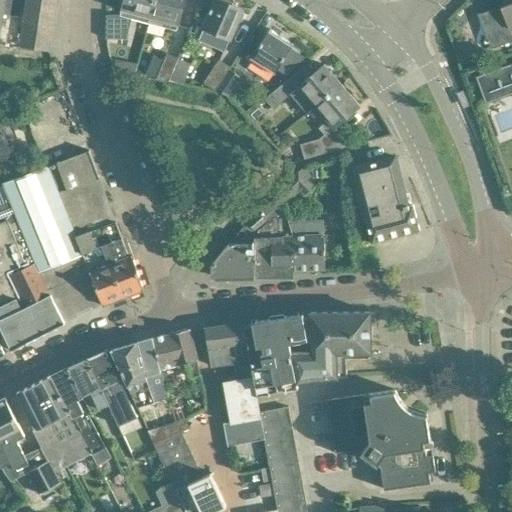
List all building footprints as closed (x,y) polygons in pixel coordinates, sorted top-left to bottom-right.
[(4,0),(2,13),(25,17),(20,46),(50,51),(54,23),(57,0),(4,0)] [(148,22),(153,0),(125,0),(121,15),(107,14),(107,39),(127,39),(132,18),(148,22)] [(153,0),(148,22),(177,30),(185,0),(153,0)] [(216,0),(203,32),(199,40),(226,51),(231,39),(244,9),(222,0),(216,0)] [(511,0),(501,0),(504,5),(480,14),(484,24),(486,29),(489,33),(493,36),(498,39),(503,41),(508,42),(511,41),(511,33),(510,28),(511,26),(511,0)] [(275,73),(294,44),(270,29),(251,58),(275,73)] [(116,63),(112,43),(108,44),(112,64),(116,63)] [(169,80),(175,67),(178,58),(167,54),(159,78),(169,80)] [(219,59),(204,82),(216,90),(230,67),(219,59)] [(511,93),(511,63),(476,77),(485,104),(511,93)] [(312,109),(341,84),(324,64),(312,74),(305,65),(266,98),(274,107),(291,93),(307,113),(311,109),(312,109)] [(228,96),(241,76),(229,69),(231,67),(230,67),(216,90),(228,96)] [(242,99),(251,81),(242,77),(233,95),(242,99)] [(333,129),(360,106),(341,84),(312,109),(323,124),(319,127),(324,133),(320,138),(301,144),(305,158),(346,148),(345,143),(333,129)] [(511,135),(511,111),(498,116),(505,138),(511,135)] [(141,286),(137,272),(126,243),(123,244),(88,150),(53,163),(88,257),(100,292),(104,303),(128,294),(142,289),(141,286)] [(370,167),(355,171),(357,181),(366,217),(365,217),(371,242),(372,242),(420,230),(413,205),(408,207),(408,204),(406,205),(395,161),(370,167)] [(100,292),(88,257),(53,163),(3,182),(18,219),(36,262),(49,291),(47,292),(50,301),(53,299),(65,322),(95,307),(104,303),(100,292)] [(312,187),(297,173),(273,197),(281,205),(298,189),(304,195),(312,187)] [(65,322),(53,299),(50,301),(47,292),(49,291),(36,262),(18,219),(16,214),(6,218),(0,203),(0,323),(12,349),(65,322)] [(292,236),(287,221),(285,218),(280,218),(269,203),(254,219),(260,226),(254,232),(254,278),(293,277),(293,270),(292,236)] [(254,278),(254,232),(260,226),(254,219),(230,244),(229,244),(212,264),(212,274),(218,279),(254,278)] [(323,220),(287,221),(292,236),(293,270),(325,269),(324,236),(323,220)] [(371,352),(370,311),(310,313),(310,317),(304,318),(305,353),(291,353),(296,382),(315,379),(338,377),(347,377),(346,359),(369,358),(369,352),(371,352)] [(305,353),(304,318),(303,318),(302,314),(252,321),(252,325),(244,326),(257,396),(297,389),(296,382),(291,353),(305,353)] [(257,396),(244,326),(243,322),(211,327),(204,328),(208,352),(210,366),(236,362),(238,378),(224,381),(232,423),(225,424),(229,447),(251,443),(254,441),(256,439),(257,436),(258,433),(257,430),(257,425),(262,424),(261,417),(260,412),(257,396)] [(197,359),(194,347),(189,327),(153,337),(161,368),(188,362),(191,377),(200,374),(197,359)] [(161,368),(153,337),(138,341),(144,361),(144,369),(150,387),(164,384),(161,368)] [(144,369),(144,361),(138,341),(111,349),(138,405),(154,401),(150,387),(144,369)] [(137,416),(108,350),(88,358),(107,404),(110,403),(119,425),(133,419),(133,418),(137,416)] [(107,404),(88,358),(68,368),(83,397),(91,412),(107,404)] [(68,368),(52,375),(92,453),(97,462),(110,456),(88,413),(86,414),(79,399),(83,397),(68,368)] [(66,466),(92,453),(52,375),(15,393),(24,411),(33,430),(44,424),(54,445),(66,466)] [(348,397),(327,400),(334,443),(335,453),(358,449),(376,467),(380,490),(427,483),(426,481),(433,480),(432,471),(435,471),(427,413),(426,413),(425,413),(424,413),(423,413),(422,413),(421,413),(421,412),(420,412),(419,412),(418,412),(417,412),(417,411),(416,411),(415,411),(414,411),(414,410),(413,410),(412,410),(412,409),(411,409),(410,409),(410,408),(409,408),(409,407),(408,407),(407,407),(407,406),(406,406),(406,405),(405,405),(405,404),(404,404),(404,403),(403,403),(403,402),(402,402),(402,401),(401,401),(401,400),(400,400),(400,399),(399,399),(399,398),(399,397),(398,397),(398,396),(398,395),(397,395),(397,394),(397,393),(396,393),(396,392),(396,391),(395,391),(395,390),(348,397)] [(4,399),(0,400),(0,443),(10,463),(3,467),(12,480),(28,472),(39,493),(62,481),(56,471),(44,450),(42,446),(41,447),(25,454),(18,439),(23,436),(4,399)] [(308,511),(288,407),(260,412),(265,440),(278,509),(278,511),(308,511)] [(182,431),(190,428),(185,417),(163,426),(166,438),(182,431)] [(166,438),(163,426),(163,425),(149,430),(155,444),(166,438)] [(160,455),(187,443),(182,431),(166,438),(155,444),(160,455)] [(10,463),(0,443),(0,461),(2,466),(3,467),(10,463)] [(187,443),(160,455),(165,466),(192,454),(187,443)] [(54,445),(44,450),(56,471),(66,466),(54,445)] [(192,454),(165,466),(170,477),(198,465),(192,454)] [(198,465),(170,477),(176,489),(203,476),(198,465)] [(270,467),(262,469),(264,482),(272,480),(270,467)] [(213,472),(189,483),(201,511),(213,511),(226,506),(211,475),(214,473),(213,472)] [(271,484),(260,486),(262,497),(273,494),(271,484)]
